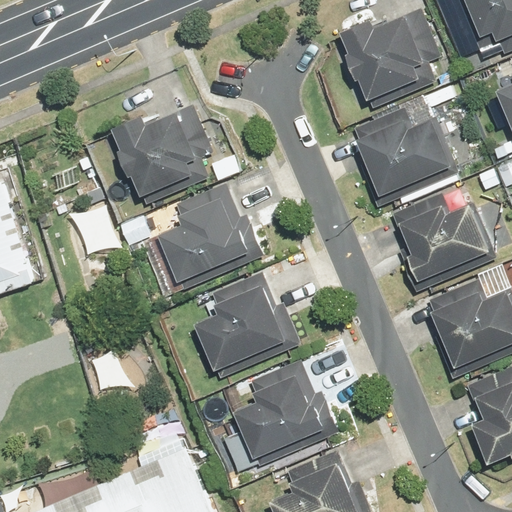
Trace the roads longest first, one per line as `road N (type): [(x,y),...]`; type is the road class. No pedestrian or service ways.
road 1 (residential): [(269,78),(462,511)]
road 2 (secondary): [(0,53),(124,0)]
